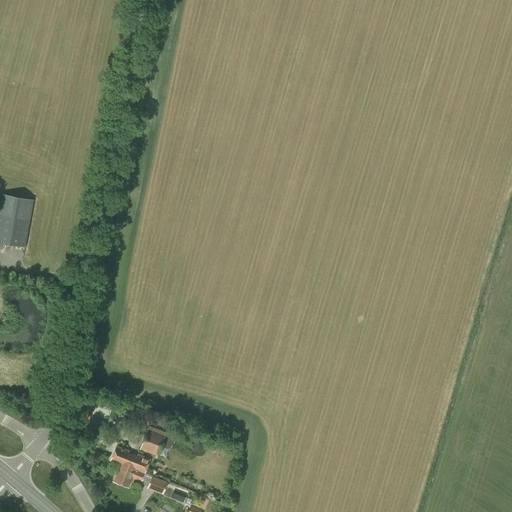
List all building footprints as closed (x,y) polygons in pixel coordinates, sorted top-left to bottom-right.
[(0,242),(25,247),(34,199),(1,193),(0,197),(0,242)] [(88,426),(93,406),(76,402),(71,422),(88,426)] [(166,428),(167,424),(168,422),(158,419),(156,425),(166,428)] [(166,432),(149,426),(149,428),(147,428),(139,449),(157,456),(166,432)] [(128,467),(144,473),(150,458),(138,454),(137,455),(128,452),(129,450),(116,445),(110,460),(121,464),(123,458),(130,461),(128,467)] [(141,481),(144,473),(128,467),(130,461),(123,458),(121,464),(110,460),(110,461),(119,464),(112,481),(129,487),(132,478),(141,481)] [(148,487),(164,493),(169,481),(153,475),(148,487)] [(171,497),(187,501),(189,495),(172,491),(171,497)] [(204,497),(200,507),(206,510),(210,500),(204,497)]
